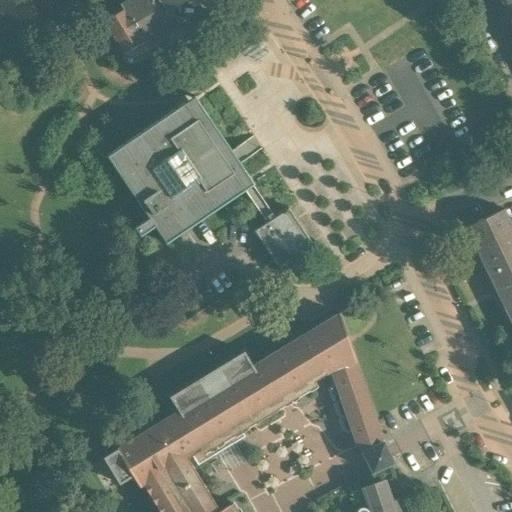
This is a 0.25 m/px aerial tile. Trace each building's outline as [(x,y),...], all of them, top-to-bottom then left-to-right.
[(124,0),(119,3),(122,8),(105,19),(124,51),(141,42),(142,42),(177,21),(167,5),(175,0),(124,0)] [(511,0),(501,0),(511,22),(511,0)] [(277,265),(309,243),(286,208),(274,216),(235,157),(193,96),(106,155),(134,197),(147,216),(133,226),(139,235),(154,225),(165,242),(244,189),(266,222),(254,230),(277,265)] [(511,230),(502,211),(466,228),(492,284),(511,274),(511,230)] [(511,274),(492,284),(511,324),(511,274)] [(383,442),(339,314),(116,450),(138,487),(142,485),(158,511),(231,511),(228,506),(219,511),(187,459),(192,456),(198,466),(214,457),(245,438),(239,427),(331,371),(337,385),(333,387),(329,393),(332,403),(336,404),(334,409),(337,417),(340,419),(339,423),(341,431),(347,435),(352,434),(358,448),(363,447),(364,451),(383,442)] [(383,442),(364,451),(362,452),(366,462),(372,473),(393,463),(387,451),(383,442)] [(394,511),(384,481),(361,489),(369,511),(367,511),(365,509),(362,508),(359,509),(357,511),(356,511),(394,511)]
